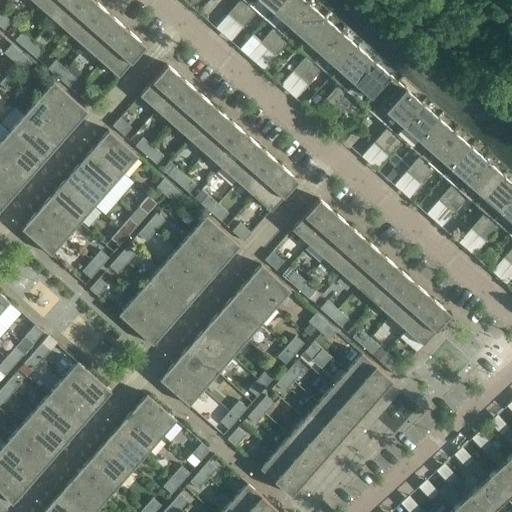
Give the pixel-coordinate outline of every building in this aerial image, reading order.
[(53,18),(68,0),(39,0),(37,4),(53,18)] [(69,32),(94,4),(93,3),(95,1),(93,0),(68,0),(53,18),(69,32)] [(236,19),(252,0),(239,0),(228,13),(236,19)] [(265,19),(281,0),(252,0),(236,19),(243,26),(256,12),(265,19)] [(268,48),(308,3),(304,0),(281,0),(265,19),(273,27),(261,41),(268,48)] [(85,47),(111,18),(110,17),(111,15),(95,1),(93,3),(94,4),(69,32),(85,47)] [(297,48),(324,17),(308,3),(268,48),(276,55),(289,40),(297,48)] [(11,21),(1,12),(0,12),(0,26),(4,30),(11,21)] [(101,61),(127,32),(126,31),(127,29),(111,15),(110,17),(111,18),(85,47),(101,61)] [(301,77),(341,31),(324,17),(297,48),(306,55),(293,70),(301,77)] [(118,76),(145,45),(127,29),(126,31),(127,32),(101,61),(118,76)] [(33,41),(22,31),(15,40),(26,49),(33,41)] [(330,76),(357,46),(341,31),(301,77),(308,83),(321,69),(330,76)] [(43,50),(33,41),(26,49),(36,58),(43,50)] [(22,53),(11,44),(4,53),(14,62),(22,53)] [(333,105),(373,60),(357,46),(330,76),(338,84),(326,98),(333,105)] [(32,63),(22,53),(14,62),(25,71),(32,63)] [(65,69),(55,60),(47,68),(58,77),(65,69)] [(370,112),(397,81),(373,60),(333,105),(341,112),(353,97),(370,112)] [(156,110),(182,81),(181,80),(182,78),(166,64),(139,95),(156,110)] [(76,78),(65,69),(58,77),(68,87),(76,78)] [(0,83),(8,90),(17,80),(9,72),(0,82),(0,83)] [(172,124),(198,95),(197,94),(199,92),(182,78),(181,80),(182,81),(156,110),(172,124)] [(87,111),(53,81),(38,98),(70,127),(71,126),(73,127),(87,111)] [(382,148),(421,103),(397,81),(370,112),(387,127),(374,141),(382,148)] [(99,98),(87,88),(80,97),(91,107),(99,98)] [(189,138),(214,109),(213,108),(215,107),(199,92),(197,94),(198,95),(172,124),(189,138)] [(70,127),(38,98),(24,114),(56,143),(57,142),(59,143),(73,127),(71,126),(70,127)] [(410,147),(437,116),(421,103),(382,148),(389,155),(402,140),(410,147)] [(0,123),(0,137),(24,113),(16,106),(0,123)] [(205,152),(230,124),(229,123),(231,121),(215,107),(213,108),(214,109),(189,138),(205,152)] [(56,143),(24,114),(9,130),(42,159),(43,158),(45,160),(59,143),(57,142),(56,143)] [(413,176),(453,131),(437,116),(410,147),(417,154),(404,168),(413,176)] [(131,127),(120,117),(112,125),(124,135),(131,127)] [(221,167),(247,138),(246,137),(247,135),(231,121),(229,123),(230,124),(205,152),(221,167)] [(42,159),(9,130),(0,140),(0,150),(28,175),(28,174),(30,176),(45,160),(43,158),(42,159)] [(138,156),(108,130),(94,146),(96,147),(95,148),(123,173),(138,156)] [(443,176),(470,146),(453,131),(413,176),(422,183),(434,169),(443,176)] [(237,181),(263,152),(262,151),(263,149),(247,135),(246,137),(247,138),(221,167),(237,181)] [(153,146),(142,137),(135,145),(145,155),(153,146)] [(123,173),(95,148),(96,147),(94,146),(80,162),(82,164),(81,165),(108,189),(123,173)] [(163,155),(153,146),(145,155),(156,164),(163,155)] [(446,205),(486,160),(470,146),(443,176),(452,184),(439,198),(446,205)] [(253,195),(279,166),(278,166),(280,164),(263,149),(262,151),(263,152),(237,181),(253,195)] [(28,175),(0,150),(0,179),(13,191),(14,191),(16,192),(30,176),(28,174),(28,175)] [(475,205),(502,174),(486,160),(446,205),(454,212),(467,197),(475,205)] [(108,189),(81,165),(82,164),(80,162),(65,178),(67,180),(67,181),(94,205),(108,189)] [(270,210),(297,180),(280,164),(278,166),(279,166),(253,195),(270,210)] [(185,175),(175,166),(167,174),(178,183),(185,175)] [(479,234),(511,196),(511,182),(502,174),(475,205),(484,213),(471,227),(479,234)] [(196,184),(185,175),(178,183),(188,192),(196,184)] [(94,205),(67,181),(67,180),(65,178),(51,194),(53,196),(52,197),(80,221),(94,205)] [(174,188),(163,178),(156,187),(166,196),(174,188)] [(13,191),(0,179),(0,206),(2,208),(16,192),(14,191),(13,191)] [(184,197),(174,188),(166,196),(177,205),(184,197)] [(80,221),(52,197),(53,196),(51,194),(37,211),(39,212),(38,213),(66,238),(80,221)] [(218,203),(207,194),(200,203),(210,212),(218,203)] [(147,213),(157,203),(148,195),(139,206),(147,213)] [(508,234),(511,229),(511,196),(479,234),(486,240),(499,226),(508,234)] [(308,244),(334,215),(333,214),(335,212),(319,198),(291,229),(308,244)] [(228,213),(218,203),(210,212),(221,221),(228,213)] [(66,238),(38,213),(39,212),(37,211),(21,229),(51,255),(66,238)] [(155,230),(164,220),(156,212),(147,223),(155,230)] [(325,258),(350,229),(349,228),(351,227),(335,212),(333,214),(334,215),(308,244),(325,258)] [(239,245),(205,215),(190,232),(223,261),(223,260),(225,262),(239,245)] [(128,235),(137,225),(129,217),(120,228),(128,235)] [(251,233),(239,222),(232,231),(244,241),(251,233)] [(146,241),(155,230),(147,223),(138,233),(146,241)] [(341,272),(366,244),(365,243),(367,241),(351,227),(349,228),(350,229),(325,258),(341,272)] [(119,246),(128,235),(120,228),(110,238),(119,246)] [(223,261),(190,232),(176,248),(208,277),(209,276),(211,278),(225,262),(223,260),(223,261)] [(357,287),(383,258),(382,257),(383,255),(367,241),(365,243),(366,244),(341,272),(357,287)] [(127,263),(136,252),(128,245),(118,255),(127,263)] [(208,277),(176,248),(161,265),(194,293),(195,292),(197,294),(211,278),(209,276),(208,277)] [(100,268),(109,257),(100,250),(91,260),(100,268)] [(283,261),(272,251),(264,259),(276,270),(283,261)] [(117,273),(127,263),(118,255),(109,266),(117,273)] [(373,301),(399,272),(398,271),(399,269),(383,255),(382,257),(383,258),(357,287),(373,301)] [(90,278),(100,268),(91,260),(82,271),(90,278)] [(290,290),(260,264),(246,280),(248,282),(247,283),(275,307),(290,290)] [(194,293),(161,265),(147,281),(180,309),(182,310),(197,294),(195,292),(194,293)] [(390,315),(415,286),(414,285),(416,284),(399,269),(398,271),(399,272),(373,301),(390,315)] [(305,280),(294,271),(287,280),(298,289),(305,280)] [(97,296),(107,285),(99,277),(89,288),(97,296)] [(275,307),(247,283),(248,282),(246,280),(232,296),(234,298),(233,299),(261,323),(275,307)] [(315,290),(305,280),(298,289),(308,298),(315,290)] [(180,309),(147,281),(133,297),(165,326),(166,325),(168,326),(182,310),(180,309)] [(406,330),(431,301),(430,300),(432,298),(416,284),(414,285),(415,286),(390,315),(406,330)] [(0,311),(9,302),(0,293),(0,311)] [(261,323),(233,299),(234,298),(232,296),(218,312),(219,314),(219,315),(246,340),(261,323)] [(165,326),(133,297),(118,314),(152,344),(168,326),(166,325),(165,326)] [(423,344),(450,314),(432,298),(430,300),(431,301),(406,330),(423,344)] [(337,309),(327,300),(319,308),(330,317),(337,309)] [(348,318),(337,309),(330,317),(340,327),(348,318)] [(246,340),(219,315),(219,314),(218,312),(203,329),(205,330),(204,331),(232,356),(246,340)] [(326,322),(315,313),(308,321),(319,330),(326,322)] [(336,331),(326,322),(319,330),(329,339),(336,331)] [(33,343),(43,331),(35,324),(25,335),(33,343)] [(370,337),(359,328),(352,337),(362,346),(370,337)] [(232,356),(204,331),(205,330),(203,329),(189,345),(191,346),(190,347),(218,372),(232,356)] [(295,353),(304,343),(295,335),(286,346),(295,353)] [(380,347),(370,337),(362,346),(373,355),(380,347)] [(312,359),(322,348),(313,341),(304,352),(312,359)] [(41,360),(50,349),(42,342),(33,352),(41,360)] [(218,372),(190,347),(191,346),(189,345),(175,361),(177,363),(176,364),(203,388),(218,372)] [(285,364),(295,353),(286,346),(277,356),(285,364)] [(14,365),(23,354),(15,347),(5,357),(14,365)] [(32,370),(41,360),(33,352),(23,363),(32,370)] [(392,380),(361,353),(346,370),(375,395),(376,394),(377,396),(392,380)] [(0,371),(4,375),(14,365),(5,357),(0,363),(0,371)] [(403,367),(391,357),(384,365),(396,375),(403,367)] [(111,391),(77,361),(62,378),(94,407),(95,406),(97,407),(111,391)] [(203,388),(176,364),(177,363),(175,361),(159,379),(189,405),(203,388)] [(293,381),(302,370),(294,363),(285,373),(293,381)] [(266,386),(275,375),(267,368),(258,378),(266,386)] [(375,395),(346,370),(332,386),(360,411),(361,410),(363,412),(377,396),(376,394),(375,395)] [(284,391),(293,381),(285,373),(276,384),(284,391)] [(12,392),(22,382),(13,374),(4,385),(12,392)] [(94,407),(62,378),(47,394),(80,423),(81,422),(82,423),(97,407),(95,406),(94,407)] [(257,396),(266,386),(258,378),(248,389),(257,396)] [(0,399),(3,403),(12,392),(4,385),(0,389),(0,399)] [(360,411),(332,386),(317,402),(346,427),(347,426),(349,428),(363,412),(361,410),(360,411)] [(80,423),(47,394),(33,410),(66,439),(66,438),(68,440),(82,423),(81,422),(80,423)] [(176,420),(146,394),(132,410),(134,411),(133,412),(161,437),(176,420)] [(265,413),(274,403),(266,395),(256,406),(265,413)] [(237,418),(247,408),(238,400),(229,411),(237,418)] [(346,427),(317,402),(303,418),(332,444),(333,443),(335,444),(349,428),(347,426),(346,427)] [(256,424),(265,413),(256,406),(247,416),(256,424)] [(66,439),(33,410),(19,427),(51,455),(52,454),(54,456),(68,440),(66,438),(66,439)] [(161,437),(133,412),(134,411),(132,410),(118,426),(120,428),(119,429),(146,453),(161,437)] [(228,429),(237,418),(229,411),(220,421),(228,429)] [(332,444),(303,418),(289,434),(318,460),(318,459),(320,461),(335,444),(333,443),(332,444)] [(146,453),(119,429),(120,428),(118,426),(103,442),(105,444),(104,445),(132,469),(146,453)] [(51,455),(19,427),(4,443),(37,471),(38,470),(40,472),(54,456),(52,454),(51,455)] [(235,446),(246,435),(237,427),(227,439),(235,446)] [(511,430),(510,428),(502,436),(511,447),(511,452),(506,459),(505,459),(511,467),(511,430)] [(318,460),(289,434),(274,451),(303,476),(304,475),(306,477),(320,461),(318,459),(318,460)] [(132,469),(104,445),(105,444),(103,442),(89,458),(91,460),(90,461),(118,485),(132,469)] [(200,461),(210,450),(201,442),(191,453),(200,461)] [(37,471),(4,443),(0,447),(0,464),(26,487),(40,472),(38,470),(37,471)] [(511,467),(505,459),(506,459),(493,444),(484,452),(497,466),(488,475),(487,476),(511,503),(511,467)] [(303,476),(274,451),(259,468),(290,495),(306,477),(304,475),(303,476)] [(118,485),(90,461),(91,460),(89,458),(75,474),(77,476),(76,477),(103,501),(118,485)] [(207,478),(216,468),(208,460),(199,471),(207,478)] [(507,511),(511,508),(511,503),(487,476),(488,475),(475,461),(466,468),(479,483),(470,491),(469,492),(487,511),(507,511)] [(26,487),(0,464),(0,491),(11,504),(26,487)] [(180,483),(190,472),(181,465),(172,475),(180,483)] [(198,489),(207,478),(199,471),(189,481),(198,489)] [(94,511),(103,501),(76,477),(77,476),(75,474),(61,491),(62,492),(62,493),(82,511),(94,511)] [(171,493),(180,483),(172,475),(163,486),(171,493)] [(487,511),(469,492),(470,491),(457,477),(449,484),(462,499),(452,507),(451,508),(455,511),(487,511)] [(274,511),(277,509),(246,482),(231,499),(245,511),(274,511)] [(82,511),(62,493),(62,492),(61,491),(45,508),(50,511),(82,511)] [(179,511),(188,500),(180,493),(170,503),(179,511)] [(455,511),(451,508),(452,507),(439,493),(431,501),(441,511),(455,511)] [(148,511),(154,511),(161,505),(153,497),(143,508),(148,511)] [(245,511),(231,499),(220,511),(245,511)] [(177,511),(179,511),(170,503),(162,511),(177,511)]
